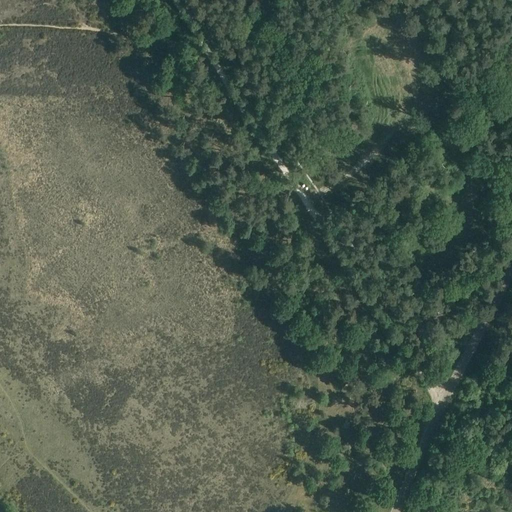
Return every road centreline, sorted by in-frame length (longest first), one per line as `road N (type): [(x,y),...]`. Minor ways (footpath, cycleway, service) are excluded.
road 1 (track): [(443,403),(174,0)]
road 2 (unclassified): [(395,511),(511,270)]
